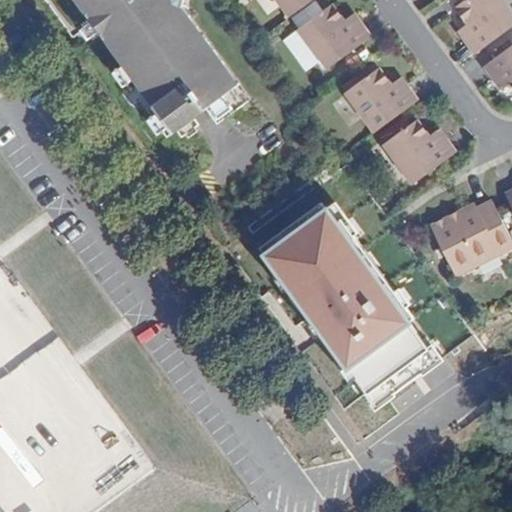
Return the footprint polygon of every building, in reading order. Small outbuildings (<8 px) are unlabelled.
[(207,108),(240,84),(184,8),(184,0),(77,0),(93,21),(100,30),(124,64),(134,77),(160,112),(169,124),(175,132),(178,130),(183,137),(200,125),(195,117),(207,108)] [(278,0),(291,17),(312,0),(278,0)] [(465,37),(477,53),(511,27),(511,13),(502,0),(465,0),(457,6),(457,7),(470,24),(466,27),(470,33),(465,37)] [(329,68),(371,37),(360,21),(354,25),(349,18),(345,21),(333,4),(300,28),(329,68)] [(354,25),(360,21),(355,14),(349,18),(354,25)] [(100,30),(93,21),(82,30),(88,39),(100,30)] [(460,31),(465,37),(470,33),(466,27),(460,31)] [(511,81),(511,46),(486,66),(497,81),(503,78),(508,84),(511,81)] [(124,85),(134,77),(124,64),(114,71),(124,85)] [(376,132),(418,100),(407,85),(401,89),(396,82),(392,85),(380,68),(347,92),(376,132)] [(401,89),(407,85),(402,78),(396,82),(401,89)] [(502,88),(508,84),(503,78),(497,81),(502,88)] [(252,100),(240,84),(207,108),(218,124),(252,100)] [(159,132),(169,124),(160,112),(150,119),(159,132)] [(385,144),(414,183),(456,152),(444,136),(439,140),(434,134),(430,137),(418,120),(385,144)] [(439,140),(444,136),(440,130),(434,134),(439,140)] [(463,210),(432,226),(457,276),(511,248),(511,238),(493,201),(478,209),(478,210),(466,216),(463,210)] [(475,204),(463,210),(466,216),(478,210),(478,209),(475,204)] [(439,350),(338,207),(271,254),(372,397),(439,350)]
